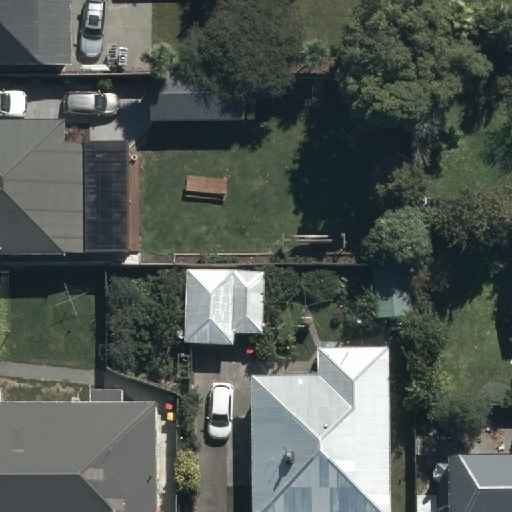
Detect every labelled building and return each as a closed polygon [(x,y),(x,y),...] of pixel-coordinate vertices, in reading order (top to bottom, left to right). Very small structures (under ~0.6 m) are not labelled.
[(78,0),(0,0),(0,84),(80,83),(78,0)] [(0,275),(69,276),(69,270),(132,270),(132,135),(0,134),(0,275)] [(257,396),(256,511),(394,511),(394,367),(321,367),(321,396),(257,396)] [(2,397),(0,397),(0,511),(162,511),(162,422),(154,422),(154,417),(137,417),(137,421),(128,422),(127,405),(94,405),(94,421),(2,423),(2,397)] [(511,511),(511,476),(433,477),(433,496),(418,496),(417,511),(511,511)]
